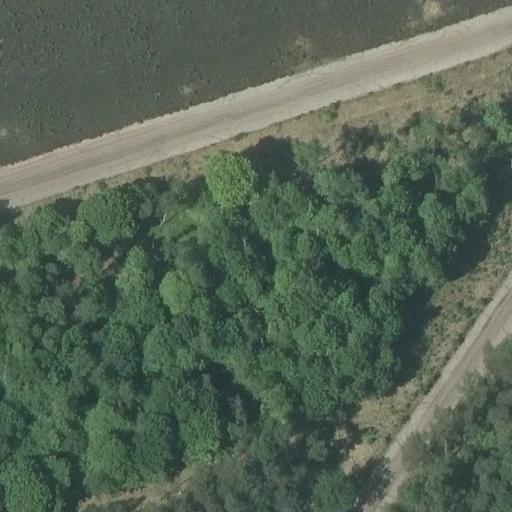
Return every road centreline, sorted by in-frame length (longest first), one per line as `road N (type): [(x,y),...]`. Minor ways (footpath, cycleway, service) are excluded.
road 1 (track): [(511,25),(0,192)]
road 2 (track): [(366,511),(511,302)]
